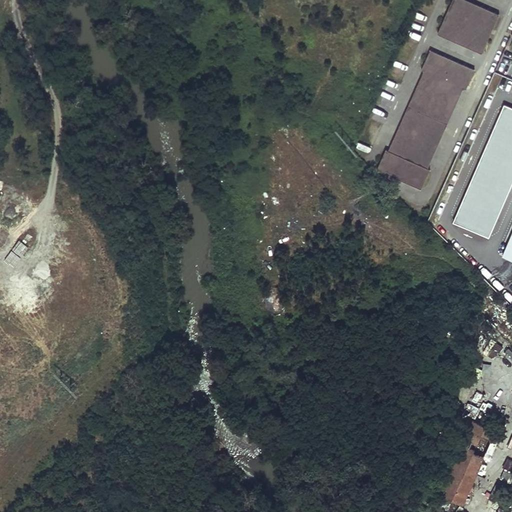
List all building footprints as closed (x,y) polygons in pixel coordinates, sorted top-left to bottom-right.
[(499,14),(466,0),(452,0),(438,32),(482,51),(499,14)] [(474,70),(430,50),(421,68),(425,70),(389,150),(386,148),(377,167),(422,187),(430,168),(427,167),(462,87),(466,88),(474,70)] [(511,77),(492,77),(492,86),(511,86),(511,77)] [(511,188),(511,111),(504,108),(455,224),(490,239),(511,188)] [(511,210),(494,252),(511,259),(511,210)] [(468,416),(436,492),(463,503),(495,428),(468,416)] [(500,479),(507,483),(511,475),(504,471),(500,479)]
